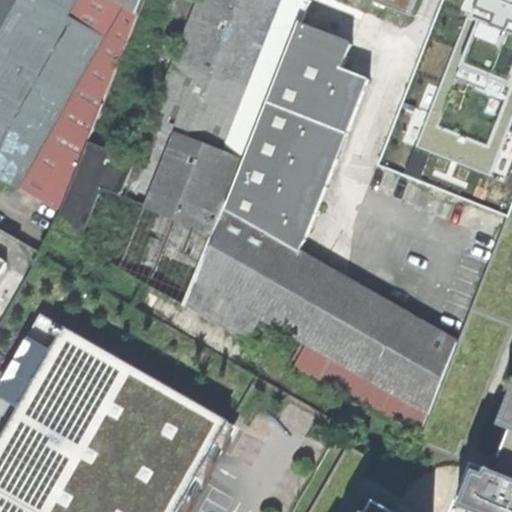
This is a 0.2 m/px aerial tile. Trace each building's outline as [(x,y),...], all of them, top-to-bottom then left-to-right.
[(0,0),(0,183),(58,208),(86,140),(136,16),(107,0),(0,0)] [(187,308),(197,282),(308,0),(198,0),(150,122),(130,114),(115,151),(86,140),(58,208),(49,230),(187,308)] [(107,0),(136,16),(142,0),(107,0)] [(308,0),(197,282),(430,413),(457,339),(299,251),(368,77),(341,67),(367,0),(308,0)] [(511,0),(500,0),(489,28),(511,37),(511,0)] [(446,139),(464,146),(470,134),(452,126),(446,139)] [(419,441),(461,463),(467,451),(470,452),(511,346),(511,213),(506,212),(457,339),(430,413),(419,441)] [(173,511),(204,460),(227,418),(40,312),(0,381),(0,511),(173,511)] [(511,511),(511,425),(495,468),(474,460),(453,511),(511,511)] [(347,439),(304,511),(347,511),(379,458),(347,439)] [(402,511),(377,497),(368,511),(402,511)]
